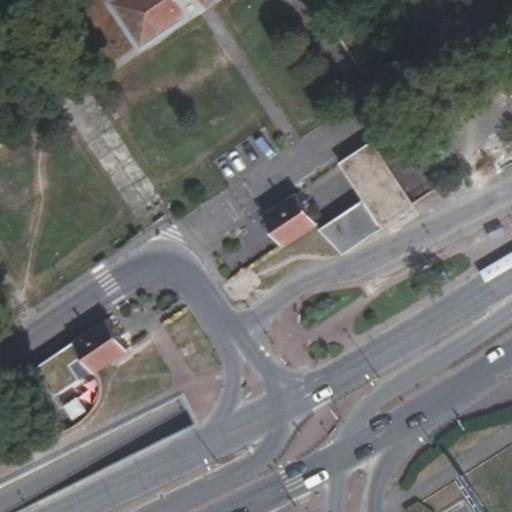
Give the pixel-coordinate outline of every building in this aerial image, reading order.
[(122,0),(120,2),(149,43),(213,0),(122,0)] [(379,55),(350,11),(332,24),(361,68),(379,55)] [(326,230),(346,251),(413,207),(373,146),(343,165),(368,201),(326,230)] [(298,195),(266,215),(287,246),(319,225),(298,195)] [(131,353),(109,321),(78,343),(99,374),(131,353)] [(79,396),(66,405),(75,418),(88,410),(79,396)]
